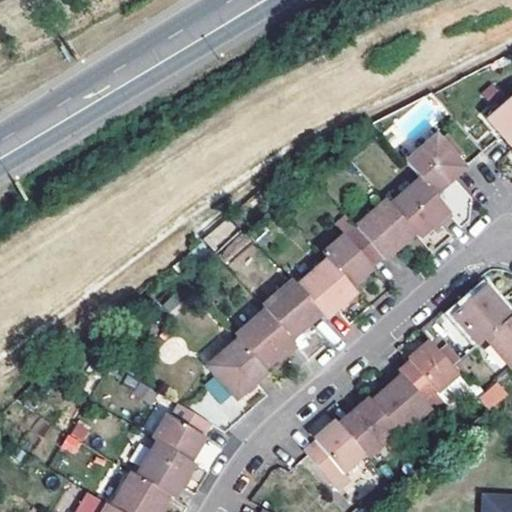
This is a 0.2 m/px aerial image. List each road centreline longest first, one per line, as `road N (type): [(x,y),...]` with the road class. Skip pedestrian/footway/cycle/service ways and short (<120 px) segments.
road 1 (residential): [(212,511),(263,435),(467,260),(511,248)]
road 2 (secondary): [(261,0),(0,155)]
